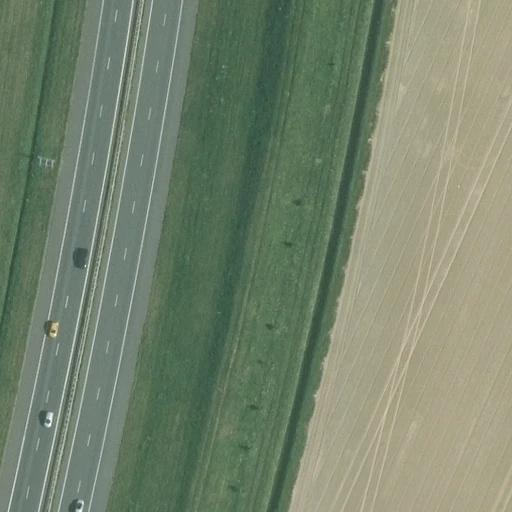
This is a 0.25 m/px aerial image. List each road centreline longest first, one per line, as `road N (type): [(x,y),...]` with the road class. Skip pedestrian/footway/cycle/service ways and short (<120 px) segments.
road 1 (track): [(301,0),(193,511)]
road 2 (motorway): [(72,511),(167,0)]
road 3 (motorway): [(117,0),(22,511)]
road 4 (track): [(162,511),(254,0)]
